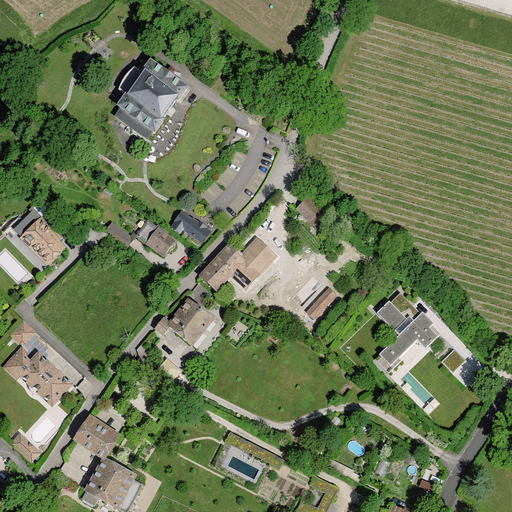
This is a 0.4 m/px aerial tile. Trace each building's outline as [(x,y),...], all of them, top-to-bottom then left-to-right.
[(151,64),(143,76),(177,101),(178,102),(187,89),(151,64)] [(128,97),(143,76),(135,70),(129,75),(123,83),(120,91),(128,97)] [(163,121),(177,101),(143,76),(128,97),(163,121)] [(163,121),(128,97),(120,109),(122,110),(153,133),(155,134),(164,122),(163,121)] [(153,133),(122,110),(116,118),(148,140),(153,133)] [(62,141),(57,147),(67,154),(71,150),(67,145),(62,141)] [(59,151),(53,146),(48,152),(55,157),(59,151)] [(322,233),(332,222),(309,198),(298,210),(322,233)] [(184,213),(173,229),(182,235),(184,232),(203,246),(212,233),(184,213)] [(49,264),(63,249),(56,242),(58,240),(40,221),(26,235),(35,245),(33,247),(49,264)] [(148,245),(159,231),(148,223),(138,238),(148,245)] [(132,240),(117,228),(111,237),(127,248),(132,240)] [(103,240),(93,230),(83,239),(93,249),(103,240)] [(164,257),(175,243),(159,231),(148,245),(164,257)] [(235,255),(229,249),(202,277),(217,291),(231,275),(243,262),(235,255)] [(239,251),(235,255),(243,262),(231,275),(237,280),(252,264),(239,251)] [(369,294),(364,290),(359,297),(363,300),(369,294)] [(415,322),(421,316),(401,294),(391,304),(408,321),(411,318),(415,322)] [(191,347),(213,320),(190,302),(173,323),(166,317),(155,330),(164,336),(170,329),(191,347)] [(426,350),(441,335),(433,327),(434,325),(423,314),(421,316),(415,322),(411,318),(408,321),(391,304),(390,303),(378,314),(399,337),(376,360),(389,375),(402,362),(399,359),(417,341),(426,350)] [(37,333),(24,321),(11,336),(23,347),(37,333)] [(140,360),(135,366),(146,375),(152,369),(145,362),(150,355),(142,347),(138,353),(140,360)] [(52,405),(71,385),(39,355),(31,363),(27,359),(26,353),(23,349),(11,362),(23,373),(20,376),(52,405)] [(467,362),(455,350),(442,363),(453,375),(467,362)] [(23,373),(11,362),(5,369),(16,380),(20,376),(23,373)] [(106,460),(109,455),(110,453),(116,444),(118,440),(117,439),(92,423),(88,421),(75,440),(105,460),(106,460)] [(236,447),(240,438),(230,433),(225,443),(236,448),(236,447)] [(27,456),(34,448),(20,435),(12,443),(27,456)] [(248,443),(240,438),(236,447),(244,451),(248,443)] [(280,471),(285,461),(248,443),(244,451),(271,465),(270,466),(280,471)] [(40,454),(34,448),(27,456),(32,462),(40,454)] [(108,463),(110,459),(109,455),(106,460),(105,460),(87,491),(88,492),(99,498),(123,511),(128,511),(143,486),(133,481),(134,478),(108,463)] [(319,490),(323,481),(315,477),(310,486),(319,490)] [(339,490),(323,481),(319,490),(327,493),(335,497),(339,490)] [(95,506),(99,498),(88,492),(83,500),(95,506)] [(327,511),(335,497),(327,493),(318,509),(302,501),(296,511),(327,511)]
